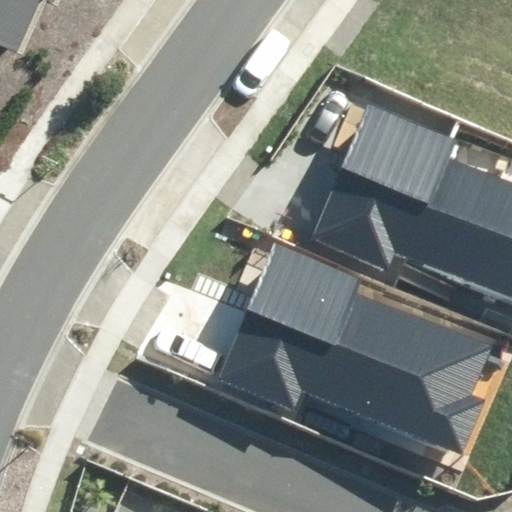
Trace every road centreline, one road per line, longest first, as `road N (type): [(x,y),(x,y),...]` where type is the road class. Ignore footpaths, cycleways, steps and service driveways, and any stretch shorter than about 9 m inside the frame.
road 1 (residential): [(1,368),(319,511)]
road 2 (residential): [(59,248),(234,0)]
road 3 (residential): [(1,368),(59,248)]
